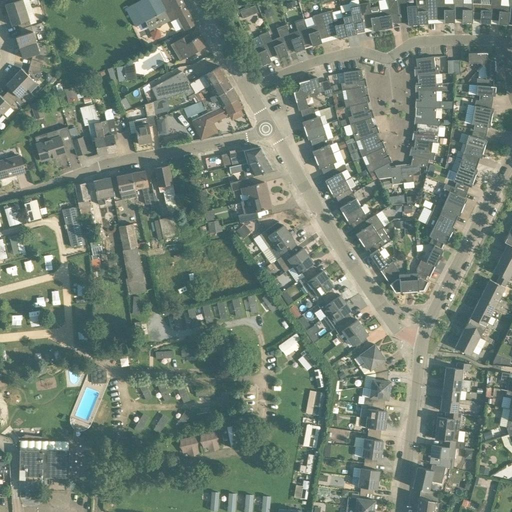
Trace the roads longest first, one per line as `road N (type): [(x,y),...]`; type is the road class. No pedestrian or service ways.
road 1 (residential): [(0,199),(271,131)]
road 2 (residential): [(247,89),(350,52),(387,59),(417,41),(505,41)]
road 3 (residential): [(422,339),(390,324),(271,131)]
road 4 (residential): [(422,339),(511,161)]
road 5 (residential): [(401,511),(422,339)]
